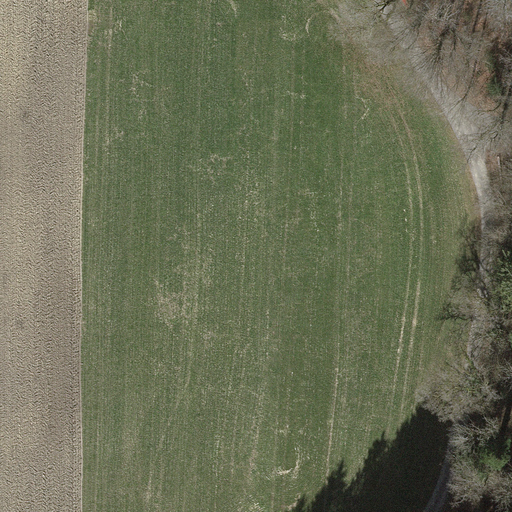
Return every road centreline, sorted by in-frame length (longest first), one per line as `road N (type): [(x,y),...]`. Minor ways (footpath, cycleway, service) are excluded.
road 1 (track): [(430,511),(457,446),(486,301),(477,156),(449,102)]
road 2 (track): [(449,102),(415,37),(382,0)]
